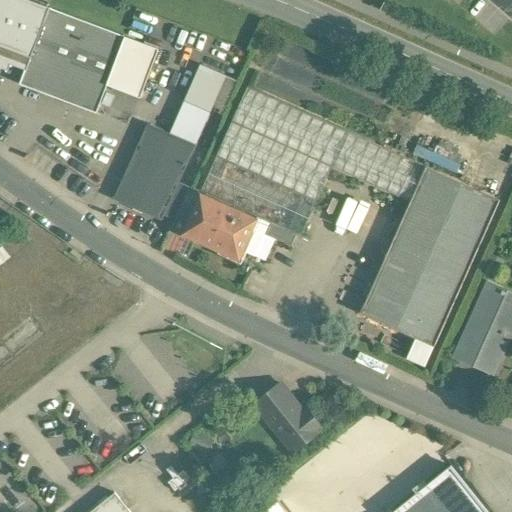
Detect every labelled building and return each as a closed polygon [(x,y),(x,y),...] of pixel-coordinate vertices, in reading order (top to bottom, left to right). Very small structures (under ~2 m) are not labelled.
[(51,8),(29,0),(0,0),(0,45),(31,57),(32,58),(51,8)] [(127,36),(51,8),(32,58),(31,57),(26,70),(20,84),(97,113),(108,85),(127,36)] [(160,49),(127,36),(108,85),(141,98),(160,49)] [(26,70),(31,57),(0,45),(0,67),(9,71),(11,65),(26,70)] [(226,76),(201,64),(184,101),(210,112),(226,76)] [(226,76),(210,112),(221,117),(237,81),(226,76)] [(426,167),(248,87),(232,122),(332,167),(410,202),(426,167)] [(195,145),(210,112),(184,101),(170,133),(195,145)] [(332,167),(232,122),(216,157),(317,202),(332,167)] [(149,124),(115,199),(162,220),(164,215),(179,182),(195,145),(170,133),(149,124)] [(317,202),(216,157),(201,191),(301,236),(317,202)] [(434,347),(500,199),(426,167),(410,202),(361,314),(416,338),(434,347)] [(179,182),(164,215),(175,220),(188,190),(190,187),(179,182)] [(175,220),(171,227),(184,233),(201,195),(188,190),(175,220)] [(256,220),(201,195),(184,233),(184,234),(239,258),(256,220)] [(491,254),(484,276),(498,281),(506,259),(491,254)] [(511,292),(489,282),(456,357),(495,374),(511,335),(511,292)] [(426,366),(434,347),(416,338),(407,358),(426,366)] [(307,416),(280,383),(255,403),(295,453),(320,433),(319,431),(323,427),(311,412),(307,416)] [(286,511),(279,502),(265,511),(488,511),(451,466),(393,511),(286,511)] [(130,511),(115,492),(90,511),(130,511)]
